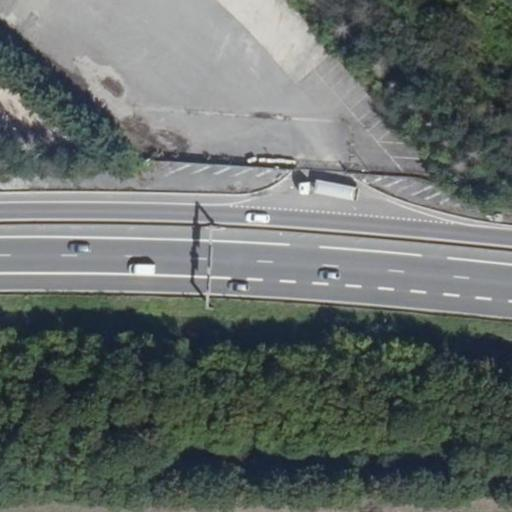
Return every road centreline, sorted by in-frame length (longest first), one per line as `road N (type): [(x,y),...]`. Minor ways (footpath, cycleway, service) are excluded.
road 1 (trunk): [(511,239),(324,213),(0,210)]
road 2 (trunk): [(511,283),(235,262)]
road 3 (trunk): [(235,262),(173,285),(0,284)]
road 4 (trunk): [(235,262),(0,258)]
